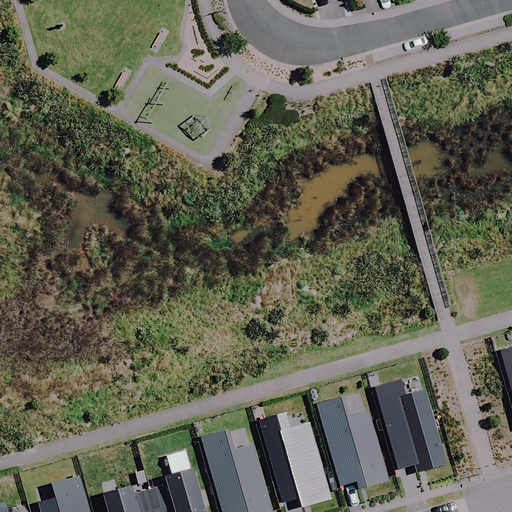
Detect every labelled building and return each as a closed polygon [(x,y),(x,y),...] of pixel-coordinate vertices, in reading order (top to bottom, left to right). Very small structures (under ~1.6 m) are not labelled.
[(511,347),(498,352),(511,399),(511,347)] [(398,380),(372,388),(398,471),(413,466),(416,474),(445,465),(423,391),(403,397),(398,380)] [(341,398),(315,405),(339,487),(354,483),(357,490),(387,482),(366,413),(347,419),(341,398)] [(284,414),(258,422),(282,502),(297,498),(300,507),(329,499),(307,425),(288,431),(284,414)] [(224,432),(199,439),(220,511),(269,511),(250,447),(231,453),(224,432)] [(127,488),(100,496),(104,511),(201,511),(189,470),(162,478),(164,486),(130,496),(127,488)] [(87,511),(78,477),(50,485),(54,499),(36,504),(38,511),(87,511)]
